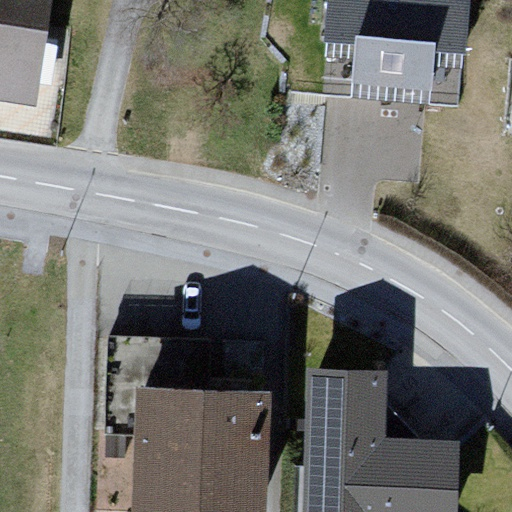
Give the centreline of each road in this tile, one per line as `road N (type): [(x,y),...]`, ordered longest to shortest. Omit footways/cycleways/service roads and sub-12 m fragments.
road 1 (tertiary): [(511,372),(415,294),(315,246),(221,218),(0,176)]
road 2 (unknown): [(75,511),(84,299),(123,199),(145,0)]
road 3 (unknown): [(268,230),(267,511)]
